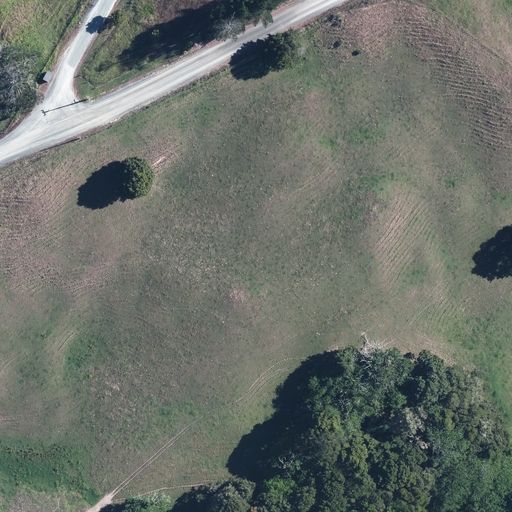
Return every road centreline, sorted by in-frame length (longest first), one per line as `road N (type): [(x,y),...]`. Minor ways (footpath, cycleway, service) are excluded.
road 1 (residential): [(56,131),(323,0)]
road 2 (unclassified): [(56,131),(63,79),(102,0)]
